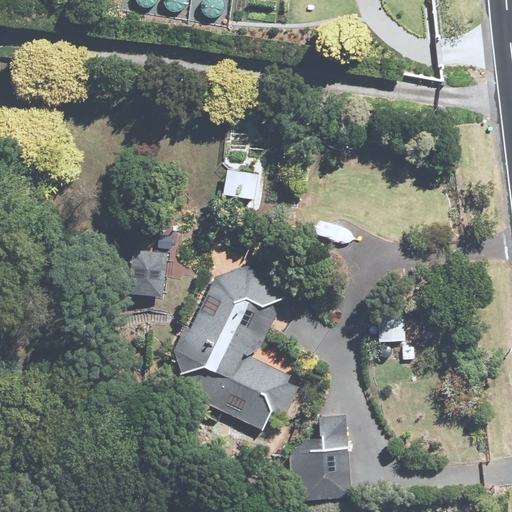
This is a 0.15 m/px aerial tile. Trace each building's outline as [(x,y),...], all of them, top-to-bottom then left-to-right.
[(257,174),(223,171),(221,195),(255,198),(257,174)] [(166,252),(129,249),(126,294),(162,297),(166,252)] [(300,381),(255,359),(286,302),(276,279),(249,265),(209,277),(171,350),(186,398),(272,439),(300,381)] [(378,317),(377,341),(404,342),(405,319),(378,317)] [(349,497),(344,417),(315,419),(316,439),(300,440),(288,454),(291,500),(349,497)]
